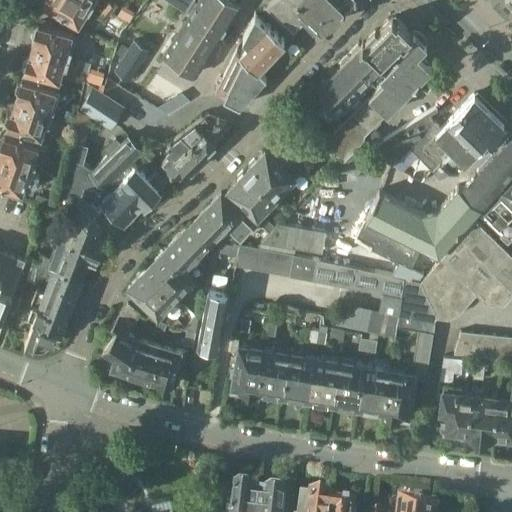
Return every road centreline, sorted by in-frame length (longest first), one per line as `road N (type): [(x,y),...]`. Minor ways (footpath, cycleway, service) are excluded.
road 1 (residential): [(63,410),(87,307),(130,249),(229,159),(295,76),(373,0)]
road 2 (residential): [(511,482),(342,467),(63,410)]
